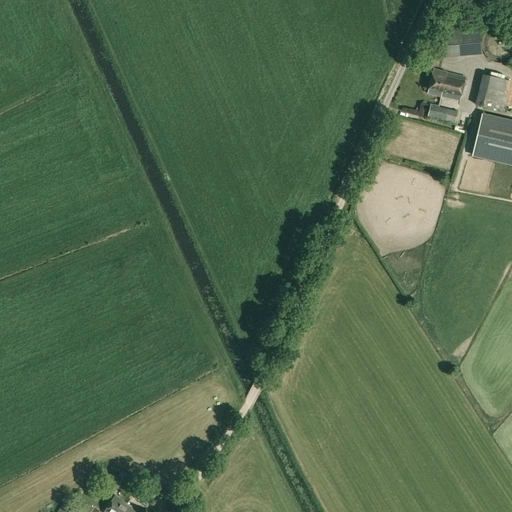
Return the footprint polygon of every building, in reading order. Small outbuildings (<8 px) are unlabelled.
[(440,26),(443,56),(481,53),(478,23),(440,26)] [(441,96),(460,100),(465,77),(446,73),(447,72),(433,69),(428,93),(441,97),(441,96)] [(477,104),(503,111),(510,81),(484,75),(477,104)] [(428,116),(455,123),(458,111),(431,104),(428,116)] [(473,155),(511,164),(511,120),(483,113),(473,155)] [(129,475),(122,471),(117,478),(124,482),(129,475)] [(104,511),(139,511),(115,496),(104,511)] [(57,511),(77,511),(64,503),(57,511)]
